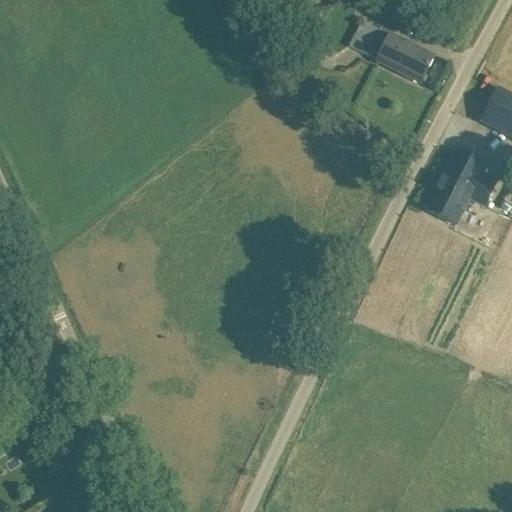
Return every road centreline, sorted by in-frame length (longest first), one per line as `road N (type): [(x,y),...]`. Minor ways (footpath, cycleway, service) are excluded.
road 1 (unclassified): [(246,511),(505,0)]
road 2 (unclassified): [(140,511),(0,192)]
